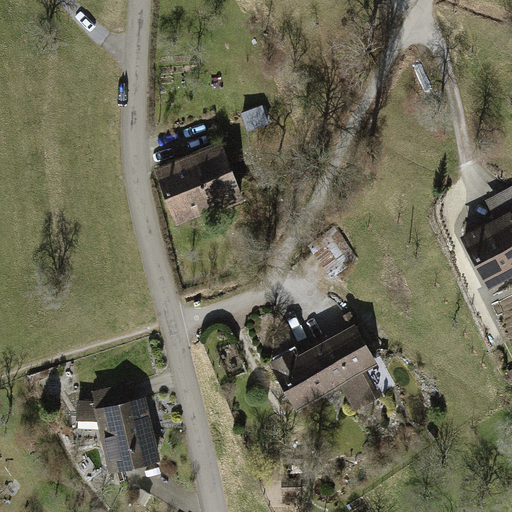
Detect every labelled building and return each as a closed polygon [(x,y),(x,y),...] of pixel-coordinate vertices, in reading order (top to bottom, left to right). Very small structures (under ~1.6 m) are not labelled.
[(219,142),(153,171),(172,213),(238,185),(219,142)] [(460,236),(486,290),(511,277),(511,217),(510,212),(460,236)] [(329,278),(359,260),(340,227),(309,245),(329,278)] [(266,363),(294,412),(338,388),(351,411),(378,396),(365,373),(379,365),(356,324),(299,356),(294,347),(266,363)] [(106,475),(159,462),(143,398),(131,401),(127,383),(92,392),(96,410),(90,411),(93,422),(97,438),(106,475)] [(88,399),(75,399),(75,414),(88,414),(88,399)] [(93,422),(77,422),(77,438),(97,438),(93,422)] [(302,480),(280,480),(280,496),(302,497),(302,480)]
